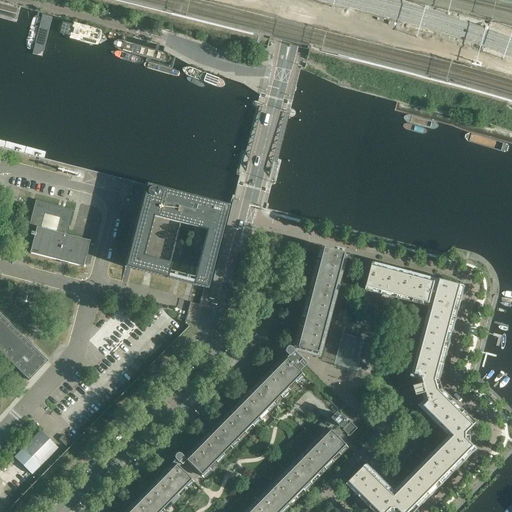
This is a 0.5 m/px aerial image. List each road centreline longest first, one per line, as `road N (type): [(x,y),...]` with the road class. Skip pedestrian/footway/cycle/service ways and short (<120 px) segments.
road 1 (secondary): [(278,74),(207,343),(52,511)]
road 2 (secondary): [(72,511),(219,350),(285,76)]
road 3 (residential): [(278,74),(25,0)]
